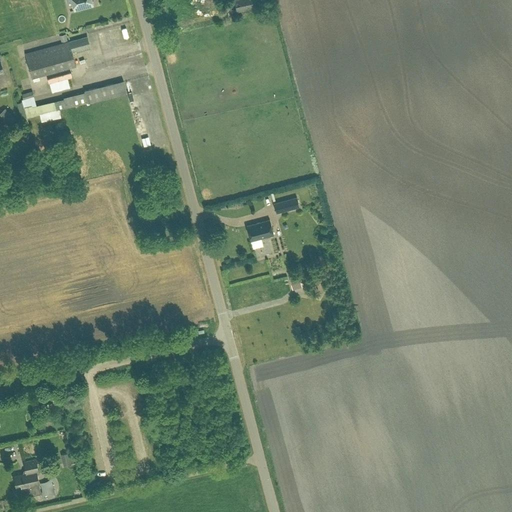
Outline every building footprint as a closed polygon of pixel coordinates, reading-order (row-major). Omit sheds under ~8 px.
[(92,0),(67,0),(68,2),(73,1),(75,10),(94,5),(92,0)] [(255,0),(234,0),(237,11),(257,7),(255,0)] [(32,77),(76,65),(73,53),(90,48),(87,37),(70,42),(26,54),(32,77)] [(51,81),(53,89),(73,85),(71,76),(51,81)] [(86,93),(88,102),(88,103),(127,93),(124,80),(85,90),(86,93)] [(34,115),(70,106),(88,102),(86,93),(68,98),(32,106),(25,108),(27,116),(34,115)] [(17,103),(21,118),(26,117),(22,101),(17,103)] [(0,113),(10,125),(16,119),(6,108),(0,113)] [(297,197),(274,203),(277,213),(300,207),(297,197)] [(271,218),(269,203),(247,206),(250,221),(271,218)] [(251,241),(275,235),(271,220),(247,226),(251,241)] [(292,289),(302,286),(299,276),(290,279),(292,289)] [(52,402),(46,404),(48,413),(55,411),(52,402)] [(65,467),(71,466),(68,454),(62,455),(65,467)] [(18,489),(20,498),(32,495),(32,496),(42,494),(38,475),(40,474),(36,460),(24,462),(27,474),(15,477),(18,489)]
